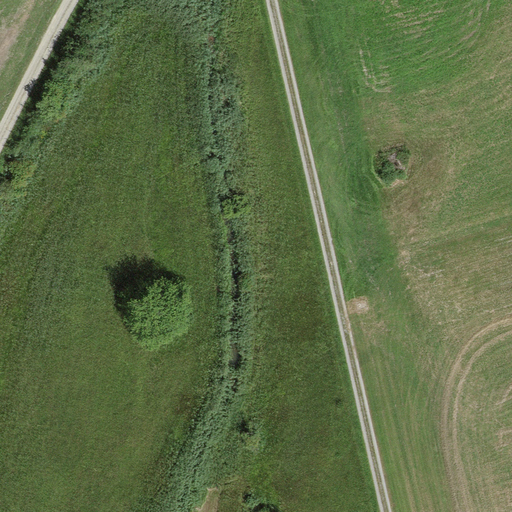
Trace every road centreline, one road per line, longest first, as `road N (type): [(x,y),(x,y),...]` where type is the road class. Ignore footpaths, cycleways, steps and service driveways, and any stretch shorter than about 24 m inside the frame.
road 1 (track): [(387,511),(272,0)]
road 2 (track): [(0,138),(70,0)]
